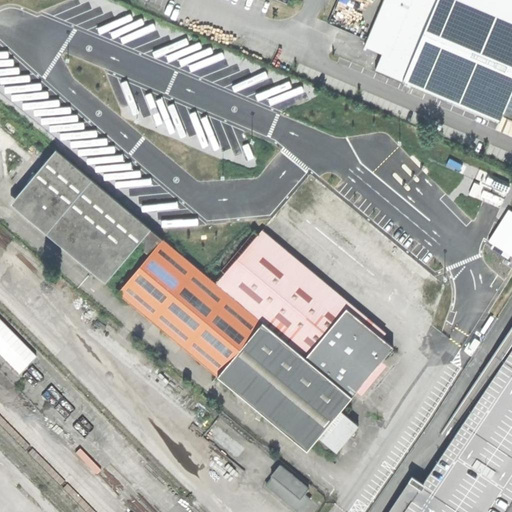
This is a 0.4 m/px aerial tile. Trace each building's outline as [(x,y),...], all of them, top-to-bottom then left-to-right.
[(382,53),(375,69),(438,96),(500,122),(503,114),(511,118),(511,0),(383,0),(368,36),(367,40),(364,46),(382,53)] [(254,158),(249,143),(242,146),(247,160),(254,158)] [(149,228),(53,148),(50,152),(9,202),(105,281),(134,246),(149,228)] [(511,211),(509,209),(488,241),(511,257),(511,211)] [(161,238),(149,228),(134,246),(148,254),(161,238)] [(394,347),(257,235),(224,272),(221,276),(335,369),(329,377),(337,384),(342,378),(358,392),(394,347)] [(261,321),(161,238),(148,254),(117,291),(217,375),(261,321)] [(329,377),(261,321),(217,375),(308,451),(319,437),(337,452),(350,438),(360,426),(341,411),(353,397),(337,384),(329,377)] [(506,511),(511,504),(511,327),(440,435),(445,439),(450,442),(424,483),(413,475),(388,511),(506,511)] [(307,488),(280,466),(272,475),(273,477),(266,485),(299,511),(309,499),(302,494),(307,488)] [(225,503),(229,499),(222,493),(218,497),(225,503)]
